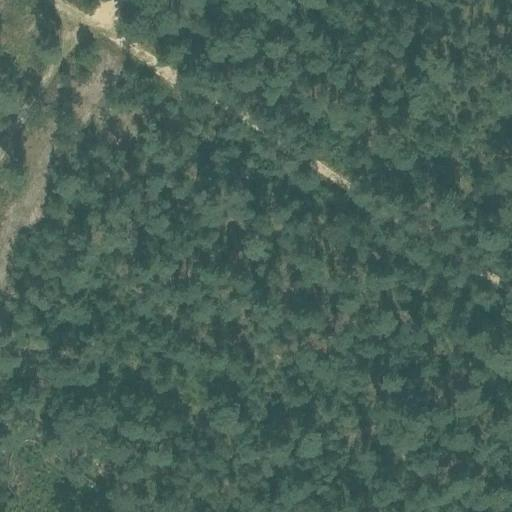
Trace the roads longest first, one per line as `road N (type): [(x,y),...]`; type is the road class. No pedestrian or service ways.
road 1 (track): [(45,0),(248,118),(511,289)]
road 2 (track): [(0,156),(83,24),(118,0)]
